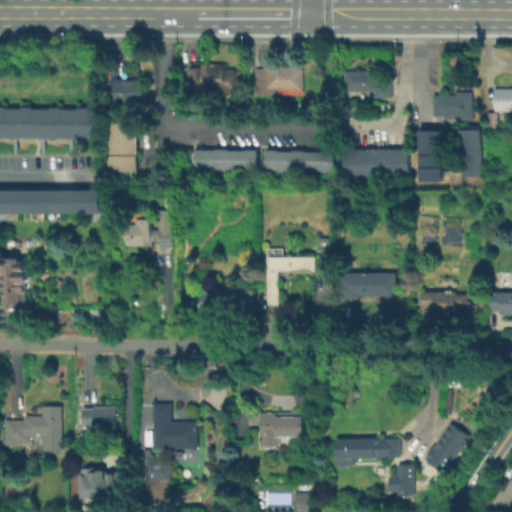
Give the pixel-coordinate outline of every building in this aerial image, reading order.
[(226,63),(226,67),(242,68),(241,94),(220,93),(220,91),(187,90),(188,67),(202,67),(202,62),(226,63)] [(303,66),(302,94),(254,92),(255,68),(265,69),(265,66),(279,67),(279,66),(303,66)] [(390,97),(372,97),(372,91),(343,91),(343,68),(378,68),(378,77),(390,77),(390,97)] [(144,78),(144,103),(114,104),(114,79),(123,79),(136,79),(136,78),(144,78)] [(511,88),(511,110),(496,110),(496,88),(511,88)] [(476,120),(457,120),(456,117),(443,117),(443,114),(432,114),(431,94),(454,94),(454,90),(476,89),(476,120)] [(0,136),(0,106),(97,107),(97,137),(0,136)] [(498,127),(487,127),(486,112),(497,112),(498,127)] [(136,171),(108,171),(109,121),(136,122),(136,171)] [(481,175),(459,175),(458,128),(480,128),(481,175)] [(440,181),(416,180),(417,129),(441,129),(440,181)] [(189,146),(189,157),(180,157),(181,146),(189,146)] [(255,148),(255,170),(193,169),(193,147),(255,148)] [(407,147),(407,179),(342,180),(341,148),(407,147)] [(333,172),(264,172),(264,148),(333,149),(333,172)] [(0,211),(0,189),(96,188),(98,212),(0,211)] [(174,246),(158,246),(158,240),(150,240),(150,245),(125,245),(125,225),(133,225),(133,218),(150,218),(150,228),(157,228),(157,209),(163,209),(163,194),(174,194),(174,246)] [(329,236),(329,246),(318,246),(318,236),(329,236)] [(279,304),(266,304),(266,269),(269,269),(269,265),(266,265),(266,247),(282,247),(282,255),(315,255),(315,269),(278,270),(279,304)] [(3,271),(0,267),(0,262),(3,257),(20,257),(20,261),(25,261),(25,307),(3,307),(3,271)] [(397,272),(397,295),(360,295),(360,299),(342,299),(342,272),(397,272)] [(237,287),(237,298),(255,298),(255,312),(235,312),(235,311),(200,311),(200,292),(228,293),(228,287),(237,287)] [(472,293),(472,307),(457,307),(457,313),(435,313),(435,307),(422,307),(422,291),(457,290),(457,293),(472,293)] [(511,314),(501,314),(501,311),(492,311),(492,292),(511,291),(511,314)] [(198,420),(198,447),(155,447),(154,402),(172,402),(172,420),(198,420)] [(63,406),(62,452),(43,452),(43,437),(26,436),(26,433),(7,433),(8,416),(26,417),(26,414),(44,415),(44,405),(63,406)] [(118,406),(118,426),(114,426),(114,434),(102,434),(101,427),(90,427),(90,435),(84,435),(84,408),(94,407),(94,406),(118,406)] [(305,416),(305,436),(279,436),(279,445),(261,445),(261,412),(278,412),(278,416),(305,416)] [(471,435),(450,422),(436,445),(434,444),(424,460),(446,474),(471,435)] [(402,438),(402,457),(364,458),(362,460),(357,460),(355,458),(339,458),(339,438),(402,438)] [(169,478),(145,478),(145,456),(169,456),(169,478)] [(390,474),(390,489),(399,489),(399,495),(416,495),(415,463),(397,463),(397,474),(390,474)] [(83,468),(98,468),(98,470),(108,470),(108,472),(123,472),(123,498),(83,498),(83,468)] [(317,492),(317,511),(299,511),(299,492),(317,492)]
